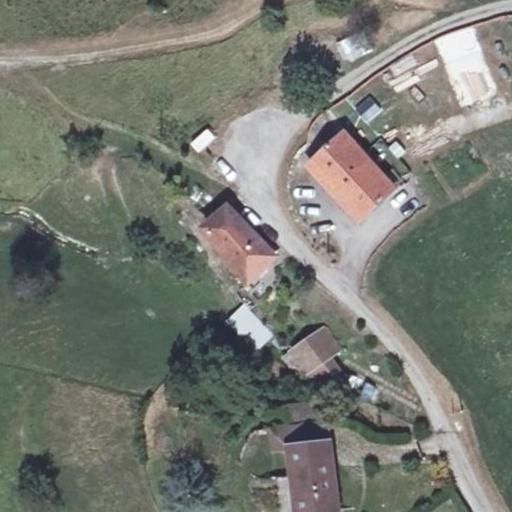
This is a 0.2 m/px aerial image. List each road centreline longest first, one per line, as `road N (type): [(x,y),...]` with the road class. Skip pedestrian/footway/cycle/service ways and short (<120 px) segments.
road 1 (unclassified): [(482,511),(444,423),(391,339),(290,239),(268,212),(261,187),(278,136),(303,112),(442,24),(511,4)]
road 2 (track): [(0,60),(170,37),(223,25),(269,0)]
